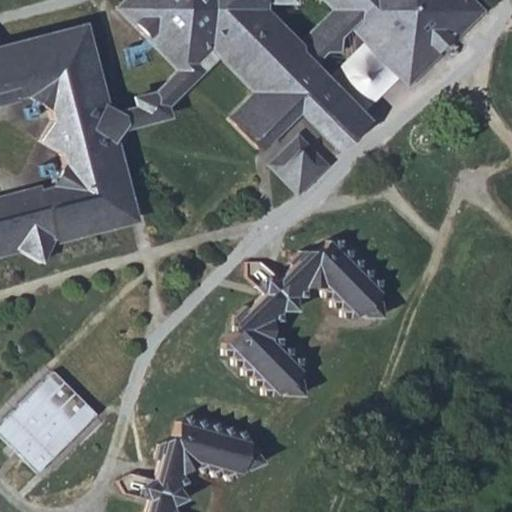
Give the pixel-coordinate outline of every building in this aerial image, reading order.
[(112,0),(108,4),(172,66),(189,80),(212,57),(246,92),(221,115),(257,151),(296,111),(336,152),(368,121),(313,65),(327,52),(341,52),(342,40),(343,37),(353,28),(409,86),(487,11),(476,0),(112,0)] [(0,251),(6,250),(11,242),(34,257),(47,234),(56,237),(131,217),(111,142),(99,101),(77,17),(2,37),(0,39),(0,104),(14,101),(15,96),(23,94),(34,100),(45,107),(47,119),(38,133),(55,143),(57,153),(48,167),(39,182),(29,177),(8,182),(0,184),(0,251)] [(189,80),(172,66),(149,88),(130,92),(130,100),(107,106),(99,101),(111,142),(114,135),(117,128),(133,124),(166,116),(164,104),(189,80)] [(291,133),(260,163),(293,196),(324,166),(291,133)] [(245,276),(264,295),(253,308),(247,307),(235,322),(233,331),(233,336),(223,345),(224,356),(231,359),(233,368),(239,368),(241,376),(250,378),(254,387),(261,388),(263,395),(273,394),(277,390),(283,395),(298,394),(298,381),(291,376),(298,370),(298,366),(297,361),(292,359),(289,351),(279,349),(276,338),(270,338),(269,320),(276,319),(278,312),(290,312),(296,297),(303,298),(307,289),(320,291),(323,299),(331,301),(333,310),(342,311),(345,318),(354,320),(359,313),(368,320),(376,320),(378,303),(372,302),(370,299),(378,293),(377,282),(370,281),(367,273),(358,272),(357,261),(349,261),(347,252),(339,251),(340,244),(329,242),(316,254),(302,254),(291,264),(291,270),(279,281),(257,262),(243,262),(245,276)] [(0,421),(0,438),(34,473),(94,414),(51,370),(0,421)] [(117,490),(147,502),(143,511),(168,511),(169,511),(168,506),(178,496),(175,487),(183,481),(181,472),(191,468),(198,475),(206,472),(211,480),(224,475),(227,479),(233,476),(237,466),(246,467),(255,460),(250,450),(242,449),(240,447),(244,437),(237,432),(229,433),(226,428),(212,430),(209,424),(200,425),(197,420),(188,421),(187,417),(180,418),(175,430),(161,440),(155,458),(160,460),(153,480),(125,471),(111,480),(117,490)]
